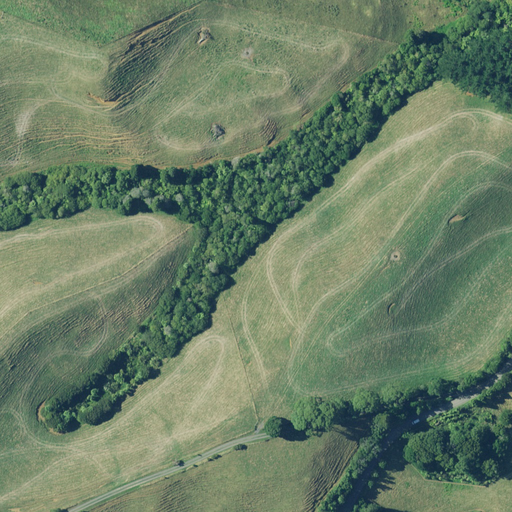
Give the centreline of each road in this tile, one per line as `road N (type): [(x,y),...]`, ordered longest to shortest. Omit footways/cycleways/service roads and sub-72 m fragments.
road 1 (track): [(86,511),(286,423),(464,398)]
road 2 (unclassified): [(511,357),(485,390),(416,414),(348,511)]
